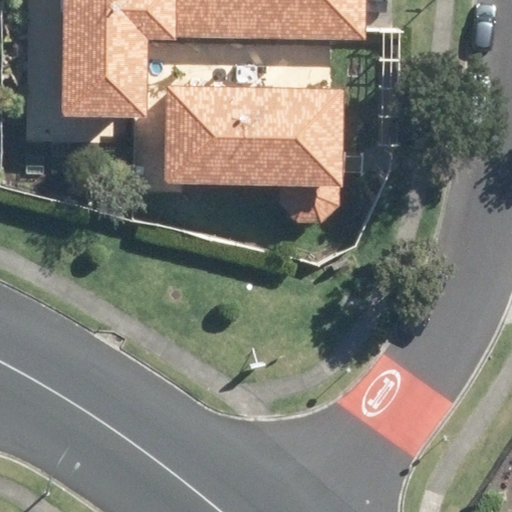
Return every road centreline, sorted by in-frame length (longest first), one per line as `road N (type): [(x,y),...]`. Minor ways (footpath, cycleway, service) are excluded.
road 1 (residential): [(511,14),(489,195),(455,283),(414,362),(301,511)]
road 2 (tertiary): [(0,356),(218,511)]
